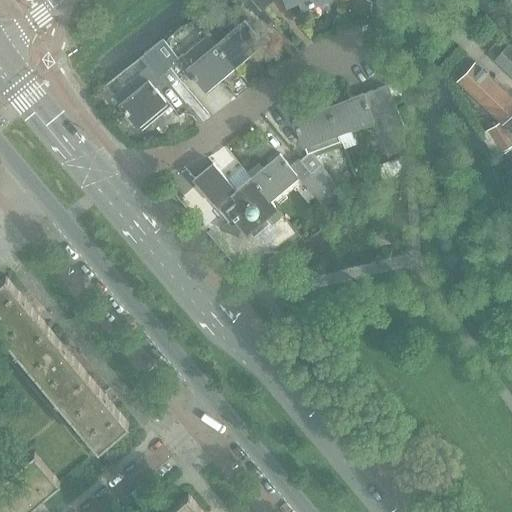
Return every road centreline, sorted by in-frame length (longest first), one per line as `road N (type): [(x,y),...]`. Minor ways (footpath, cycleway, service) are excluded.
road 1 (secondary): [(381,511),(104,180)]
road 2 (residential): [(104,180),(184,150),(351,34)]
road 3 (secondary): [(34,196),(214,406)]
road 4 (secondary): [(104,180),(0,52)]
road 5 (residential): [(214,406),(93,511)]
road 6 (secondary): [(214,406),(303,511)]
